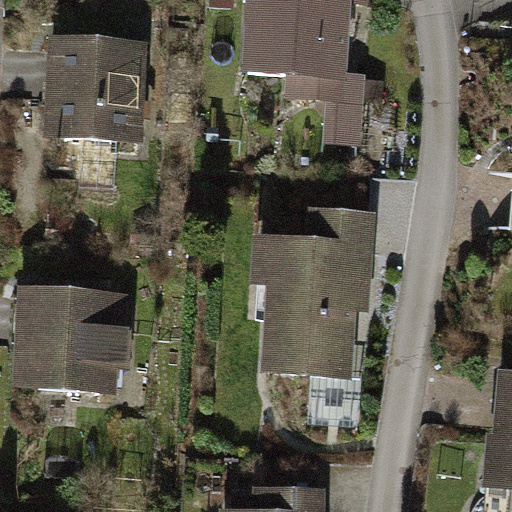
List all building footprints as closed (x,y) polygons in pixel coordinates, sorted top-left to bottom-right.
[(367,0),(253,0),(245,94),(358,105),(367,0)] [(166,55),(57,49),(52,149),(161,154),(166,55)] [(308,248),(257,246),(254,295),(270,295),(266,382),(356,387),(360,319),(372,319),(376,220),(310,217),(308,248)] [(147,307),(30,298),(22,402),(140,411),(147,307)] [(511,511),(511,379),(502,379),(496,446),(490,445),(485,499),(511,501),(511,511)]
